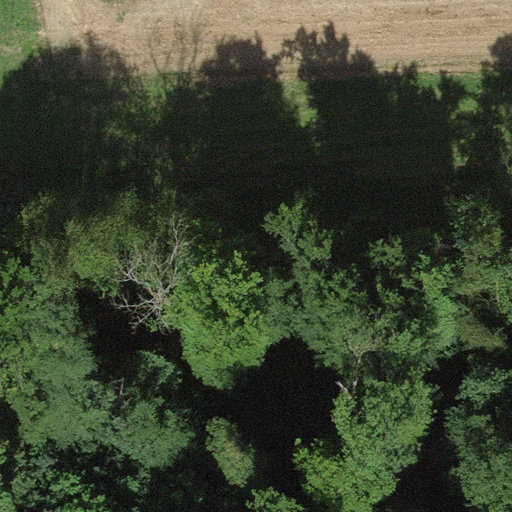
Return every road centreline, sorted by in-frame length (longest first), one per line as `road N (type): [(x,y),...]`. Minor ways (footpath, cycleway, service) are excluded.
road 1 (track): [(511,395),(0,360)]
road 2 (track): [(511,242),(190,258),(0,257)]
